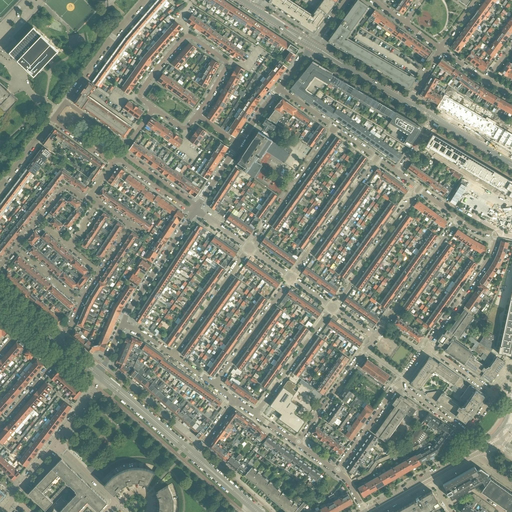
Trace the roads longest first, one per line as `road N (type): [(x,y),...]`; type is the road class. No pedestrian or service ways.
road 1 (residential): [(153,108),(139,93),(190,35),(227,65),(197,114)]
road 2 (residential): [(374,338),(458,218)]
road 3 (residential): [(334,129),(249,248)]
road 4 (residential): [(291,278),(376,159)]
road 5 (residential): [(417,189),(332,308)]
road 6 (residential): [(122,322),(195,210)]
road 7 (residential): [(500,233),(427,345)]
road 8 (residential): [(291,278),(214,385)]
road 9 (residential): [(172,354),(249,248)]
road 10 (residential): [(255,414),(332,308)]
road 11 (residential): [(296,442),(374,338)]
road 12 (residential): [(143,0),(65,101)]
road 13 (tertiary): [(193,456),(100,376)]
